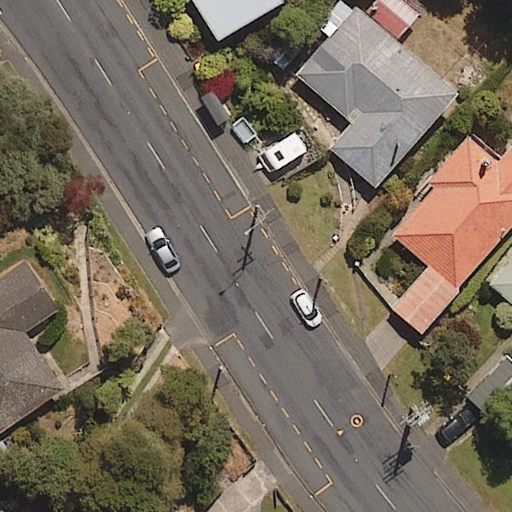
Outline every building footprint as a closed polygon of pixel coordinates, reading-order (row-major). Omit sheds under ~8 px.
[(197,0),(217,35),(275,0),(197,0)] [(418,11),(405,0),(376,0),(364,15),(346,0),(341,0),(287,63),(354,121),(331,147),(375,185),(457,91),(396,38),(418,11)] [(474,129),(391,231),(430,262),(393,307),(422,331),(511,219),(511,140),(503,152),(474,129)] [(0,275),(0,426),(62,384),(24,329),(60,304),(28,257),(0,275)] [(511,257),(491,281),(511,299),(511,257)] [(511,409),(511,357),(503,349),(464,389),(499,423),(511,409)]
